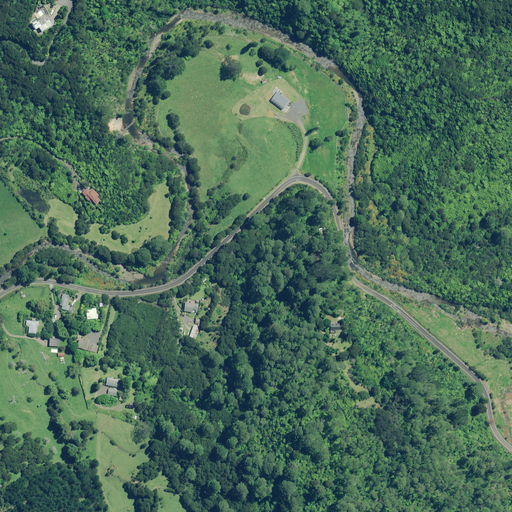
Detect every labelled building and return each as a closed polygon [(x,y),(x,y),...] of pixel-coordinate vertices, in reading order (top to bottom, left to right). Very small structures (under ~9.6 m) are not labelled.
[(49,14),(40,20),(37,22),(36,20),(31,23),(35,29),(39,27),(42,31),(53,24),(50,19),(51,18),(49,14)] [(286,92),(278,87),(276,91),(277,91),(275,94),(277,95),(275,97),(280,101),(286,92)] [(308,110),(301,112),(304,122),(310,120),(309,113),(308,110)] [(99,196),(93,190),(91,192),(86,188),(81,193),(88,201),(90,202),(92,201),(96,205),(101,200),(98,197),(99,196)] [(70,295),(63,293),(60,305),(62,306),(61,309),(72,311),(73,308),(67,306),(70,295)] [(194,304),(194,301),(190,301),(185,300),(183,311),(192,312),(193,310),(198,310),(198,304),(194,304)] [(97,314),(96,308),(92,308),(92,309),(86,310),(87,319),(98,318),(98,314),(97,314)] [(60,320),(52,319),(51,327),(59,328),(60,320)] [(39,322),(26,320),(26,326),(29,326),(29,333),(36,333),(37,325),(38,326),(39,322)] [(195,339),(201,325),(199,324),(195,322),(189,337),(195,339)] [(330,330),(335,330),(335,332),(338,332),(338,330),(339,330),(339,323),(330,323),(330,330)] [(82,337),(79,336),(78,339),(79,339),(76,347),(96,353),(98,346),(92,344),(92,346),(89,345),(90,340),(82,338),(82,337)] [(59,347),(60,339),(50,338),(49,346),(59,347)] [(117,387),(118,382),(120,382),(121,378),(118,378),(111,377),(111,378),(107,377),(106,385),(117,387)]
